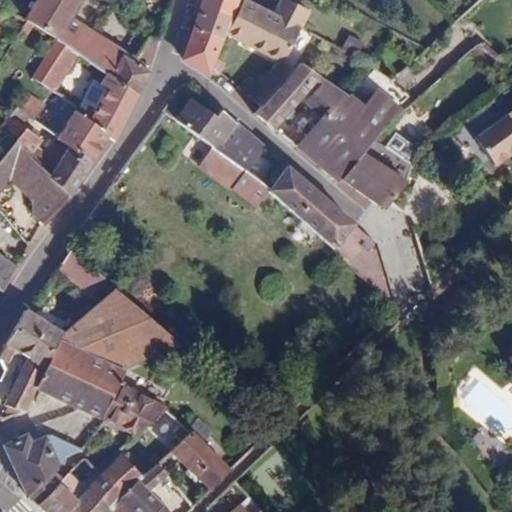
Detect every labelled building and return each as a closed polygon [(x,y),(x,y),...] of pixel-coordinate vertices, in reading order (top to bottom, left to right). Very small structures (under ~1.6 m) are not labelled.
[(40,0),(28,21),(100,71),(111,52),(114,47),(70,16),(79,0),(40,0)] [(238,0),(203,0),(183,58),(210,76),(215,61),(226,32),(238,0)] [(246,0),(242,0),(226,32),(281,61),(308,10),(288,0),(278,0),(271,14),(246,0)] [(151,74),(111,52),(100,71),(106,74),(140,96),(151,74)] [(215,61),(210,76),(218,76),(223,64),(215,61)] [(273,129),(305,92),(313,100),(307,106),(320,117),(342,92),(299,62),(282,81),(260,106),(255,113),(273,129)] [(282,81),(268,70),(247,95),(260,106),(282,81)] [(109,139),(115,143),(140,96),(106,74),(100,85),(107,90),(93,111),(81,104),(74,114),(75,115),(109,139)] [(296,145),(337,181),(341,178),(375,137),(405,109),(379,90),(365,107),(342,92),(320,117),(296,145)] [(190,98),(175,121),(213,147),(217,150),(238,123),(221,110),(216,117),(190,98)] [(509,120),(479,142),(496,166),(511,154),(511,109),(505,115),(509,120)] [(75,115),(58,141),(92,164),(109,139),(75,115)] [(58,141),(46,158),(35,149),(44,137),(32,129),(29,134),(10,118),(0,129),(0,132),(28,158),(50,177),(72,197),(92,164),(58,141)] [(238,123),(217,150),(255,177),(269,187),(286,164),(238,123)] [(410,158),(418,145),(397,131),(389,144),(410,158)] [(0,193),(28,158),(0,132),(0,193)] [(375,137),(341,178),(384,209),(405,183),(411,163),(375,137)] [(213,147),(200,165),(232,188),(235,184),(245,191),(255,177),(217,150),(213,147)] [(378,245),(286,164),(269,187),(273,191),(270,195),(395,305),(378,245)] [(49,223),(72,197),(50,177),(33,201),(32,215),(43,225),(49,223)] [(100,273),(70,247),(56,263),(86,289),(100,273)] [(0,257),(0,290),(2,292),(17,270),(0,257)] [(115,286),(59,332),(33,388),(99,419),(117,383),(125,368),(181,344),(115,286)] [(33,388),(59,332),(25,310),(6,344),(25,357),(3,402),(21,411),(33,388)] [(149,423),(166,407),(117,383),(99,419),(133,439),(149,423)] [(174,445),(191,430),(166,407),(149,423),(174,445)] [(232,467),(191,430),(174,445),(170,450),(210,489),(232,467)] [(3,443),(28,496),(75,446),(46,433),(30,441),(27,432),(3,443)] [(84,492),(106,511),(121,496),(138,477),(118,456),(84,492)] [(138,477),(121,496),(136,511),(152,511),(162,503),(147,488),(164,472),(156,462),(138,477)] [(36,505),(41,511),(65,511),(77,500),(58,482),(36,505)] [(105,511),(106,511),(84,492),(77,500),(65,511),(105,511)] [(136,511),(121,496),(106,511),(170,511),(162,503),(152,511),(136,511)]
